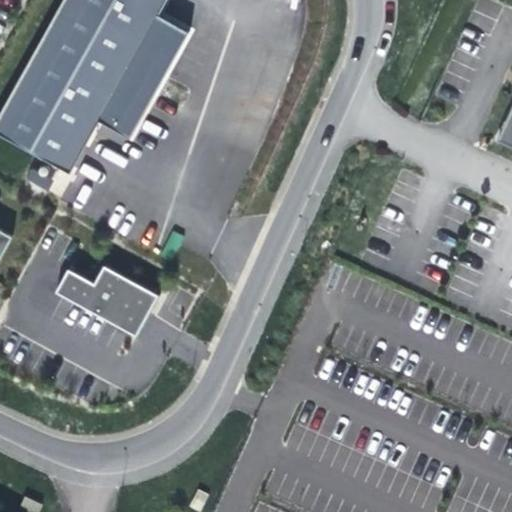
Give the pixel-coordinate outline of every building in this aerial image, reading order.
[(63,0),(0,114),(0,133),(71,172),(89,140),(100,120),(131,137),(155,94),(164,77),(190,31),(159,14),(166,0),(63,0)] [(511,105),(496,140),(511,147),(511,105)] [(0,258),(12,236),(0,228),(0,258)] [(57,291),(136,335),(145,320),(159,294),(105,265),(95,282),(69,268),(57,291)] [(191,509),(197,511),(200,511),(209,496),(199,492),(191,509)]
